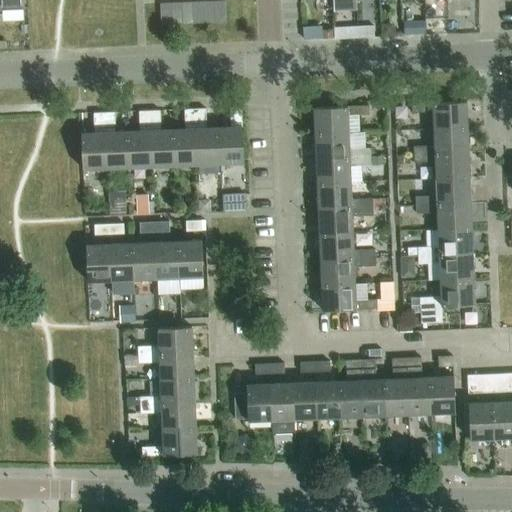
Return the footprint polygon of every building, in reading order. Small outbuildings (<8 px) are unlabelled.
[(0,0),(0,8),(24,8),(23,0),(0,0)] [(224,2),(213,3),(214,24),(225,23),(224,2)] [(181,3),(170,4),(171,25),(182,24),(181,3)] [(193,24),(192,3),(181,3),(182,24),(193,24)] [(203,3),(192,3),(193,24),(203,24),(203,3)] [(214,24),(213,3),(203,3),(203,24),(214,24)] [(171,25),(170,4),(159,4),(160,25),(171,25)] [(426,34),(425,21),(404,22),(405,35),(426,34)] [(359,38),(358,27),(346,27),(347,38),(351,38),(359,38)] [(333,30),(322,30),(323,39),(334,39),(333,30)] [(434,130),(467,128),(466,102),(411,104),(412,114),(434,113),(434,130)] [(315,134),(347,133),(346,117),(368,116),(368,107),(314,109),(315,134)] [(231,119),(242,118),(242,108),(230,109),(231,119)] [(185,121),(196,120),(195,110),(185,111),(185,121)] [(206,110),(195,110),(196,120),(206,120),(206,110)] [(150,112),(139,113),(140,123),(150,122),(150,112)] [(150,112),(150,122),(161,122),(160,112),(150,112)] [(94,115),(94,125),(105,124),(105,114),(94,115)] [(105,124),(115,124),(115,114),(105,114),(105,124)] [(231,119),(231,128),(219,129),(220,165),(244,164),(242,118),(231,119)] [(186,130),(173,131),(175,167),(198,166),(196,120),(185,121),(186,130)] [(220,165),(219,129),(207,129),(206,120),(196,120),(198,166),(220,165)] [(140,132),(128,132),(130,168),(152,168),(150,122),(140,123),(140,132)] [(150,122),(152,168),(175,167),(173,131),(161,131),(161,122),(150,122)] [(82,134),(83,170),(107,169),(105,124),(94,125),(95,134),(82,134)] [(115,124),(105,124),(107,169),(130,168),(128,132),(116,133),(115,124)] [(413,155),(468,153),(467,128),(434,130),(435,145),(413,146),(413,155)] [(316,159),(370,158),(370,149),(348,150),(347,133),(315,134),(316,159)] [(436,181),(469,179),(468,153),(413,155),(414,165),(436,164),(436,181)] [(384,157),(372,157),(372,166),(385,165),(384,157)] [(317,185),(349,183),(348,167),(370,166),(370,158),(316,159),(317,185)] [(416,207),(470,204),(469,179),(436,181),(437,197),(415,198),(416,207)] [(318,210),(373,208),(372,199),(350,200),(349,183),(317,185),(318,210)] [(110,216),(127,215),(126,192),(109,192),(110,216)] [(224,211),(247,210),(246,194),(223,194),(224,211)] [(149,214),(148,195),(137,195),(138,215),(149,214)] [(439,230),(471,229),(470,204),(416,207),(416,214),(438,213),(439,230)] [(319,235),(351,234),(351,218),(373,217),(373,208),(318,210),(319,235)] [(202,231),(202,221),(186,221),(187,231),(202,231)] [(140,223),(140,224),(140,233),(155,233),(155,222),(140,223)] [(170,222),(155,222),(155,233),(170,232),(170,222)] [(95,235),(110,235),(109,224),(95,225),(95,235)] [(109,224),(110,235),(125,234),(124,224),(109,224)] [(418,256),(472,254),(471,229),(439,230),(439,247),(417,248),(418,256)] [(320,261),(375,259),(374,250),(352,251),(351,234),(319,235),(320,261)] [(179,242),(180,278),(202,277),(201,241),(179,242)] [(156,243),(157,279),(180,278),(179,242),(156,243)] [(133,244),(134,280),(157,279),(156,243),(133,244)] [(110,245),(112,281),(134,280),(133,244),(110,245)] [(110,245),(86,246),(88,282),(112,281),(110,245)] [(441,281),(473,279),(472,254),(418,256),(418,265),(440,264),(441,281)] [(415,257),(401,257),(402,266),(415,265),(415,257)] [(321,286),(354,285),(353,268),(375,267),(375,259),(320,261),(321,286)] [(473,279),(441,281),(441,297),(420,298),(420,307),(474,305),(473,279)] [(354,285),(321,286),(322,311),(377,309),(377,300),(355,301),(354,285)] [(378,299),(378,311),(394,310),(394,298),(378,299)] [(120,322),(135,321),(134,306),(120,306),(120,322)] [(413,323),(400,323),(400,332),(413,332),(413,323)] [(138,356),(193,353),(192,328),(159,329),(160,346),(138,347),(138,356)] [(193,353),(138,356),(138,363),(160,363),(160,380),(193,379),(193,353)] [(438,357),(438,358),(439,367),(454,367),(454,356),(438,357)] [(393,369),(406,368),(406,358),(392,359),(393,369)] [(406,358),(406,368),(408,414),(431,414),(430,377),(422,377),(422,368),(422,358),(406,358)] [(361,360),(361,370),(376,370),(376,359),(361,360)] [(347,371),(361,370),(361,360),(346,361),(347,371)] [(331,372),(330,361),(314,362),(315,372),(331,372)] [(315,372),(314,362),(301,363),(301,373),(315,372)] [(285,363),(270,364),(270,374),(285,374),(285,363)] [(270,374),(270,364),(255,364),(256,375),(270,374)] [(393,379),(385,379),(386,415),(408,414),(406,368),(393,369),(393,379)] [(338,381),(340,417),(364,416),(361,370),(347,371),(347,380),(338,381)] [(376,370),(361,370),(364,416),(386,415),(385,379),(376,379),(376,370)] [(502,391),(511,390),(511,372),(501,373),(502,391)] [(468,393),(479,392),(478,374),(467,375),(468,393)] [(453,376),(430,377),(431,414),(455,413),(453,376)] [(193,379),(160,380),(161,396),(140,397),(140,405),(140,406),(194,404),(193,379)] [(315,382),(317,418),(340,417),(338,381),(315,382)] [(315,382),(293,383),(295,419),(317,418),(315,382)] [(271,384),(272,420),(273,434),(295,433),(295,419),(293,383),(271,384)] [(248,421),(272,420),(271,384),(247,385),(247,393),(235,393),(236,419),(248,419),(248,421)] [(140,397),(127,398),(127,407),(140,406),(140,405),(140,397)] [(511,401),(491,402),(493,439),(511,437),(511,401)] [(493,439),(491,402),(467,403),(468,440),(493,439)] [(194,404),(140,406),(140,414),(161,413),(162,430),(195,429),(194,404)] [(195,429),(162,430),(162,447),(141,447),(141,456),(195,455),(195,429)] [(308,445),(308,457),(318,456),(318,444),(308,445)]
